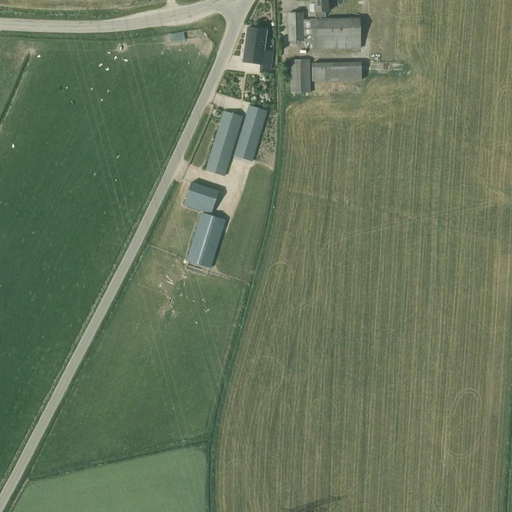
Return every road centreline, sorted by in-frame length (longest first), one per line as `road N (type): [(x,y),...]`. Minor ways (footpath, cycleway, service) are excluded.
road 1 (unclassified): [(0,504),(203,101),(241,0)]
road 2 (tertiary): [(0,22),(118,25),(228,0)]
